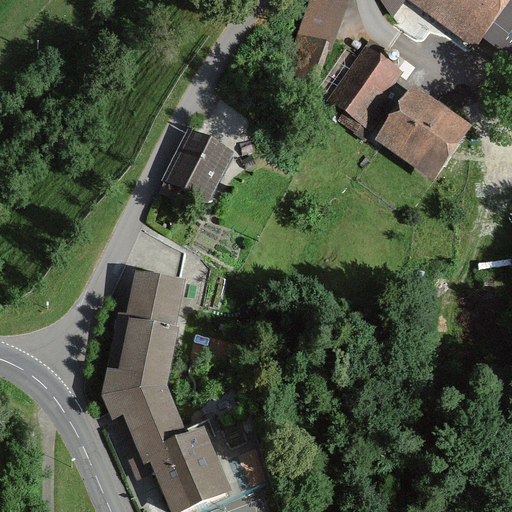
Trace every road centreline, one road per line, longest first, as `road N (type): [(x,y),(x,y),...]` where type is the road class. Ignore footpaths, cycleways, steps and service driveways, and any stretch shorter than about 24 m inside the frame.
road 1 (residential): [(41,383),(89,307),(195,91),(258,0)]
road 2 (unclassified): [(41,383),(70,422),(109,511)]
